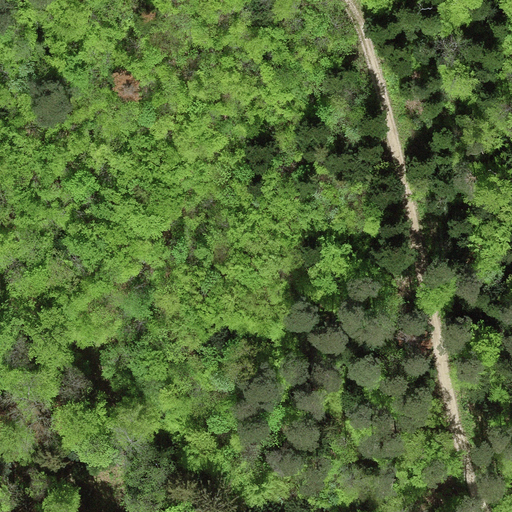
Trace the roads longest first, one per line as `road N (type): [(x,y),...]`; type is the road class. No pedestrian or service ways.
road 1 (track): [(484,511),(382,61),(367,26),(337,0)]
road 2 (track): [(0,313),(56,322),(94,361),(130,511)]
